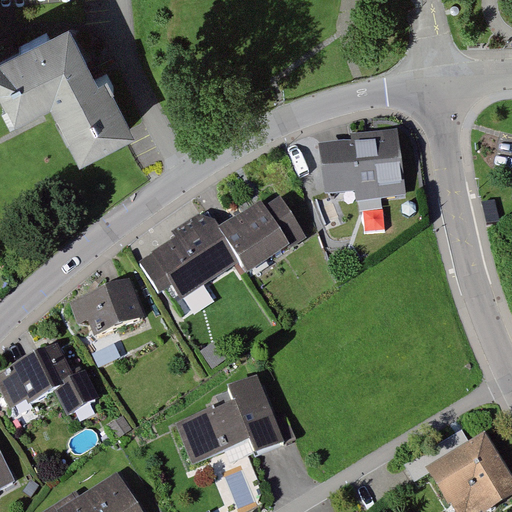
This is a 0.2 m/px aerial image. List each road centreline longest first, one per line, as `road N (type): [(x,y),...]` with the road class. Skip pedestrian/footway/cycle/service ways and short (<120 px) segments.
road 1 (residential): [(437,84),(363,97),(257,133),(54,274),(0,326)]
road 2 (residential): [(511,374),(469,266),(437,84)]
road 3 (residential): [(511,389),(494,388),(290,511)]
